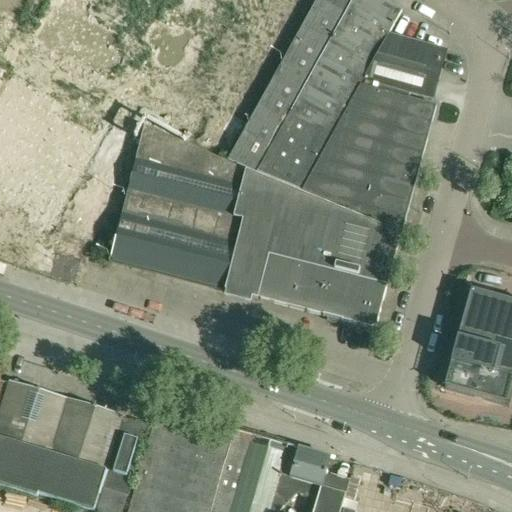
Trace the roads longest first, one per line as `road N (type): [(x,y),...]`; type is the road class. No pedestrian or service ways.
road 1 (tertiary): [(388,421),(0,294)]
road 2 (unclassified): [(442,238),(485,74),(506,35)]
road 3 (unclassified): [(388,421),(442,238)]
